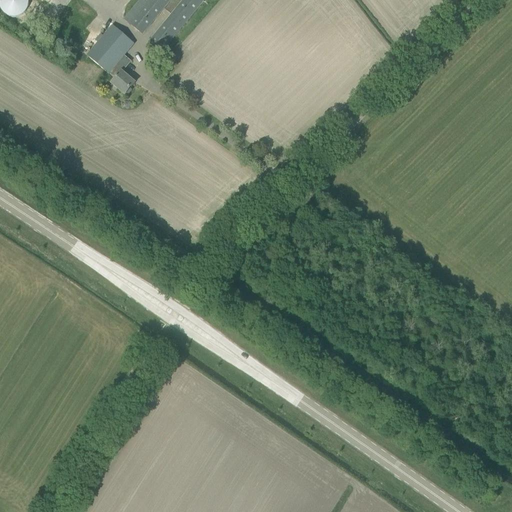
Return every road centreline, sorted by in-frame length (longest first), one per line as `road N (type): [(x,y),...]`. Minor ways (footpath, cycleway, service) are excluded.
road 1 (primary): [(0,199),(455,511)]
road 2 (unclassified): [(293,189),(486,0)]
road 3 (track): [(49,511),(150,349)]
